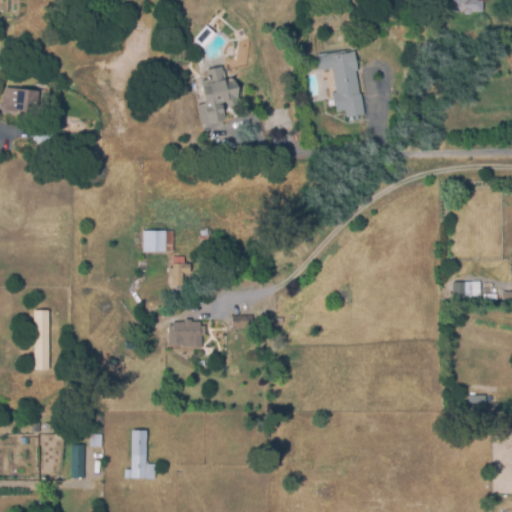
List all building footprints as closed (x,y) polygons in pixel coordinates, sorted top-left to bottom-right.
[(469,14),(464,14),(463,11),(454,12),(452,9),(452,0),(483,0),(483,11),(471,12),(469,14)] [(207,46),(200,40),(208,30),(215,35),(207,46)] [(346,117),(345,109),(337,110),(335,99),(333,100),(332,90),(335,90),(333,68),(320,69),(319,55),(326,54),(326,52),(347,49),(347,50),(357,49),(359,70),(356,71),(359,92),(362,92),(364,115),(346,117)] [(202,125),(197,103),(206,101),(201,80),(212,78),(211,75),(207,76),(206,69),(221,65),(224,79),(235,77),(240,98),(237,98),(238,104),(229,107),(227,99),(221,100),(222,103),(224,103),(226,109),(224,110),(226,119),(202,125)] [(38,112),(17,110),(5,110),(5,112),(0,111),(2,95),(4,95),(5,87),(40,90),(38,112)] [(50,142),(33,139),(35,124),(49,126),(48,132),(52,131),(50,142)] [(143,252),(143,231),(173,230),(174,251),(143,252)] [(183,290),(172,290),(173,275),(169,275),(169,265),(172,266),(173,255),(185,256),(184,262),(191,263),(191,273),(184,272),(183,290)] [(465,302),(453,302),(453,281),(472,281),(472,296),(465,296),(465,302)] [(50,369),(35,369),(35,310),(50,310),(50,369)] [(231,327),(231,315),(265,314),(266,327),(231,327)] [(181,347),(181,345),(169,345),(168,322),(200,321),(201,346),(181,347)] [(224,361),(213,360),(214,353),(224,354),(224,361)] [(40,432),(32,432),(32,421),(40,422),(40,432)] [(147,478),(125,477),(125,468),(131,469),(132,429),(148,429),(147,478)] [(77,476),(71,477),(71,444),(76,444),(84,443),(85,476),(77,476)]
